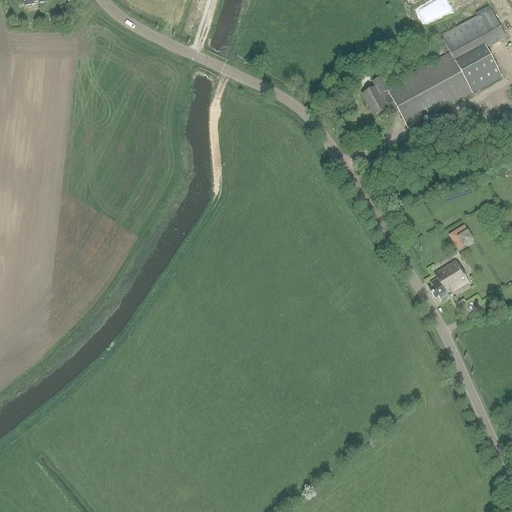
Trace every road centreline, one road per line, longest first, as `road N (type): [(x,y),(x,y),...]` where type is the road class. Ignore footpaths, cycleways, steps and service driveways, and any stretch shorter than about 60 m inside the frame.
road 1 (tertiary): [(511,486),(449,344),(314,122),(286,99),(119,18),(101,0)]
road 2 (track): [(0,445),(111,349),(215,200),(211,116),(225,70)]
